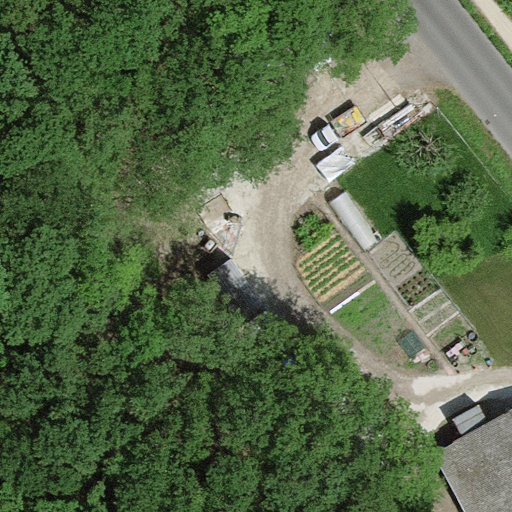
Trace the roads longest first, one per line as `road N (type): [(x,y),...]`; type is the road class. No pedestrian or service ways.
road 1 (track): [(440,20),(301,154),(274,204),(271,236),(278,269),(386,382),(413,394),(511,382)]
road 2 (unclassified): [(511,110),(424,0)]
